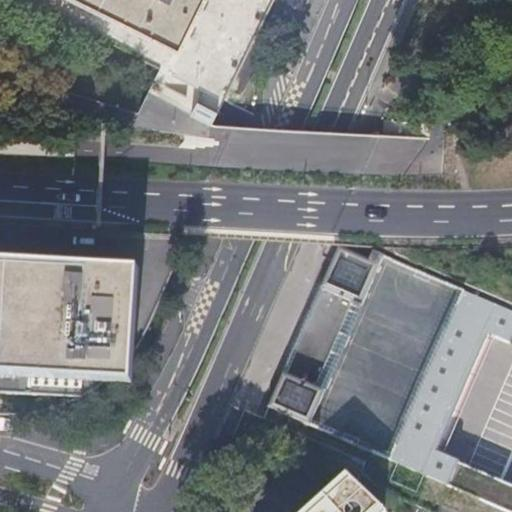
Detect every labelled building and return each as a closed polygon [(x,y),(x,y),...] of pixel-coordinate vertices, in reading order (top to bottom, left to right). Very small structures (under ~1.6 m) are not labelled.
[(92,0),(184,45),(206,0),(92,0)] [(511,309),(340,244),(319,285),(350,298),(314,383),(283,369),(267,404),(511,511),(511,510),(448,483),(459,459),(435,449),(487,331),(510,341),(511,336),(511,309)] [(0,394),(78,398),(78,402),(86,399),(89,397),(99,391),(107,385),(116,377),(124,370),(132,361),(135,357),(140,272),(0,264),(0,394)] [(511,336),(510,341),(487,331),(435,449),(459,459),(448,483),(511,510),(511,336)] [(382,511),(383,511),(380,509),(379,510),(350,478),(348,475),(308,511),(382,511)]
